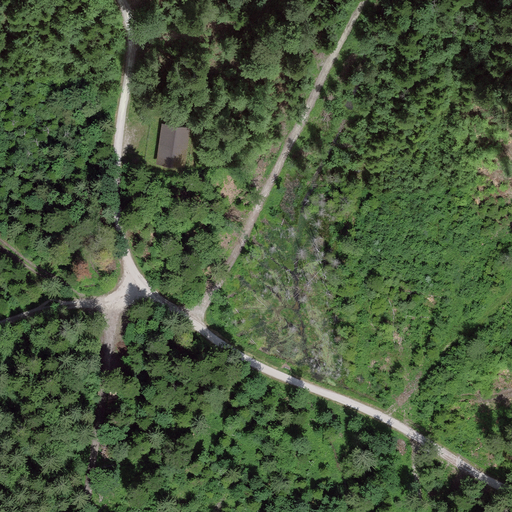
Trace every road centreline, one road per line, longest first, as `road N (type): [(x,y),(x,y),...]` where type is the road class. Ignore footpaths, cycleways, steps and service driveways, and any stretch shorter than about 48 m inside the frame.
road 1 (track): [(121,0),(129,53),(117,199),(141,283),(251,360),(372,411),(511,489)]
road 2 (track): [(113,298),(86,511)]
road 3 (track): [(0,325),(113,298),(141,283)]
